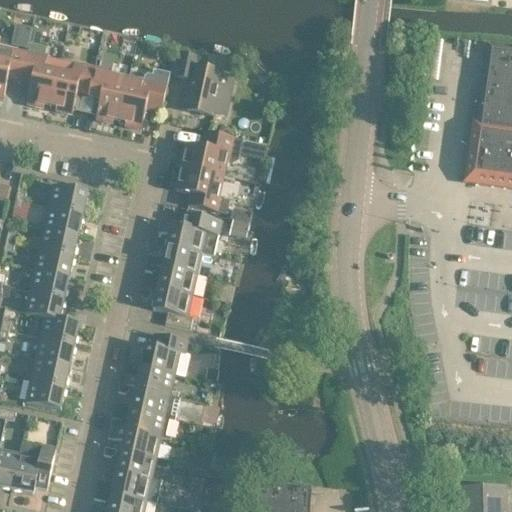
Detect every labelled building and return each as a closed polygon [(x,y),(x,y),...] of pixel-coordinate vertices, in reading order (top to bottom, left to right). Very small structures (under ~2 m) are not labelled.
[(511,48),(486,45),(476,122),(472,121),(465,171),(476,186),(511,190),(511,48)] [(0,100),(3,101),(8,76),(20,79),(26,53),(5,49),(0,47),(0,100)] [(26,53),(20,79),(32,82),(27,106),(43,110),(44,106),(50,107),(58,72),(60,62),(46,59),(47,58),(26,53)] [(182,111),(214,117),(223,74),(196,68),(198,59),(180,56),(175,77),(189,80),(182,111)] [(58,72),(50,107),(56,108),(55,112),(72,116),(77,92),(89,94),(95,69),(74,64),(73,65),(60,62),(58,72)] [(113,121),(119,122),(130,78),(107,73),(108,71),(95,69),(89,94),(101,97),(96,121),(112,125),(113,121)] [(130,78),(119,122),(125,124),(124,128),(141,131),(146,111),(161,115),(170,74),(153,71),(152,76),(147,75),(144,78),(143,81),(130,78)] [(186,145),(180,168),(224,178),(227,164),(232,166),(238,162),(243,142),(205,133),(201,149),(186,145)] [(218,201),(224,178),(180,168),(175,192),(191,196),(188,207),(226,216),(229,203),(218,201)] [(48,209),(83,216),(88,195),(53,187),(48,209)] [(15,201),(24,203),(26,195),(17,193),(15,201)] [(24,203),(15,201),(13,210),(22,212),(24,203)] [(83,216),(48,209),(44,230),(79,238),(83,216)] [(162,223),(159,234),(169,236),(167,247),(202,255),(214,258),(219,237),(212,235),(215,223),(181,215),(179,227),(172,226),(162,223)] [(79,238),(44,230),(39,251),(74,259),(79,238)] [(6,244),(15,246),(17,237),(8,235),(6,244)] [(15,246),(6,244),(4,252),(13,254),(15,246)] [(202,255),(167,247),(162,269),(197,276),(202,255)] [(74,259),(39,251),(34,272),(69,280),(74,259)] [(146,265),(157,267),(158,263),(155,259),(148,257),(146,265)] [(157,267),(146,265),(145,273),(152,274),(156,272),(157,267)] [(197,276),(162,269),(157,290),(192,297),(197,276)] [(69,280),(34,272),(29,293),(65,301),(69,280)] [(165,327),(190,332),(193,320),(188,319),(192,297),(157,290),(152,311),(168,315),(165,327)] [(65,301),(29,293),(25,315),(44,319),(44,318),(60,322),(60,321),(65,301)] [(40,340),(75,347),(80,326),(60,321),(60,322),(44,318),(44,319),(40,340)] [(0,331),(9,333),(11,324),(2,322),(0,331)] [(9,333),(0,331),(0,339),(7,341),(9,333)] [(188,344),(154,337),(152,348),(145,347),(140,369),(175,376),(184,379),(189,357),(185,356),(188,344)] [(75,347),(40,340),(35,361),(70,368),(75,347)] [(70,368),(35,361),(30,382),(65,390),(70,368)] [(170,398),(175,376),(140,369),(137,379),(122,376),(119,386),(130,389),(135,390),(170,398)] [(65,390),(30,382),(26,404),(60,411),(65,390)] [(129,393),(130,389),(119,386),(118,394),(125,396),(129,393)] [(135,390),(130,411),(175,421),(180,400),(170,398),(135,390)] [(130,411),(126,432),(161,440),(170,442),(175,421),(130,411)] [(7,412),(5,421),(14,423),(16,414),(7,412)] [(112,420),(110,428),(120,431),(121,426),(119,422),(112,420)] [(110,428),(107,440),(123,443),(121,453),(156,461),(161,440),(126,432),(120,431),(110,428)] [(33,496),(35,488),(47,491),(56,450),(43,447),(42,448),(22,444),(19,456),(11,491),(33,496)] [(116,452),(105,449),(103,457),(111,459),(115,456),(116,452)] [(19,456),(0,451),(0,488),(11,491),(19,456)] [(151,482),(155,467),(156,461),(121,453),(116,474),(151,482)] [(156,461),(155,467),(166,469),(167,463),(156,461)] [(161,484),(151,482),(116,474),(112,495),(147,503),(156,505),(161,484)] [(105,486),(98,484),(96,492),(106,494),(107,489),(105,486)] [(309,511),(311,487),(257,484),(254,511),(309,511)] [(506,511),(506,488),(458,490),(458,511),(506,511)] [(105,498),(106,494),(96,492),(94,499),(102,501),(105,498)] [(112,495),(107,511),(144,511),(147,503),(112,495)]
